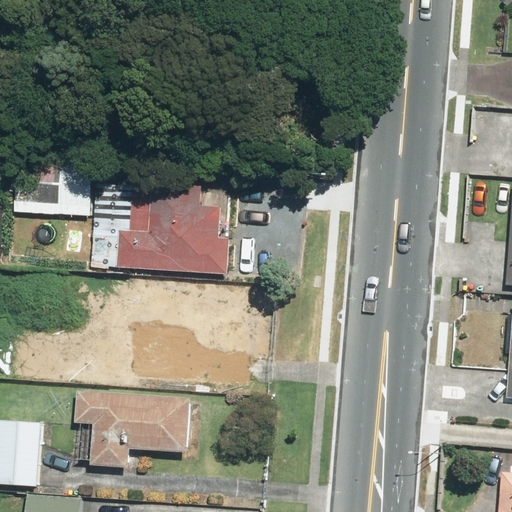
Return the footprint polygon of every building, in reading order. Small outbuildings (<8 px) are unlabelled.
[(119,229),(117,268),(226,275),(228,239),(218,238),(220,206),(198,205),(200,183),(152,180),(151,189),(133,188),(130,229),(119,229)] [(61,186),(27,183),(26,201),(59,203),(61,186)] [(182,293),(130,289),(124,379),(204,385),(208,340),(196,339),(198,315),(181,314),(182,293)] [(0,329),(0,371),(63,374),(65,332),(0,329)] [(191,399),(77,390),(74,422),(94,424),(90,465),(128,467),(129,449),(187,453),(191,399)] [(43,422),(0,418),(0,485),(38,489),(43,422)] [(511,511),(511,473),(500,473),(499,511),(511,511)] [(79,511),(80,498),(26,496),(25,511),(79,511)]
